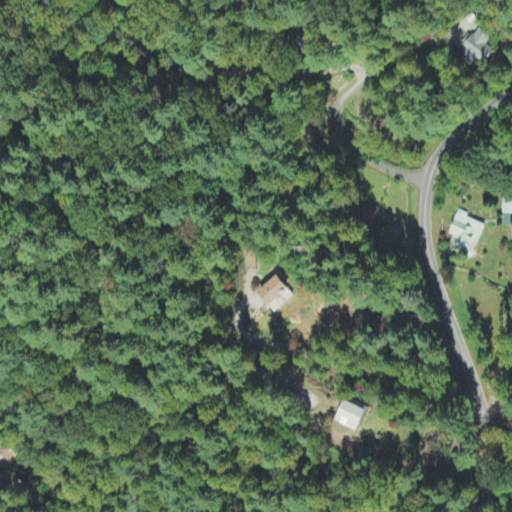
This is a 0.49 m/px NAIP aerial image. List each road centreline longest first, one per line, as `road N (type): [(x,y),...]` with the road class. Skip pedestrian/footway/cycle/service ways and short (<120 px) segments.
road 1 (residential): [(475,511),(487,480),(487,436),(424,213),(437,157),(511,89)]
road 2 (residential): [(428,181),(372,160),(342,137),(334,117),(342,97),(433,34),(448,0)]
